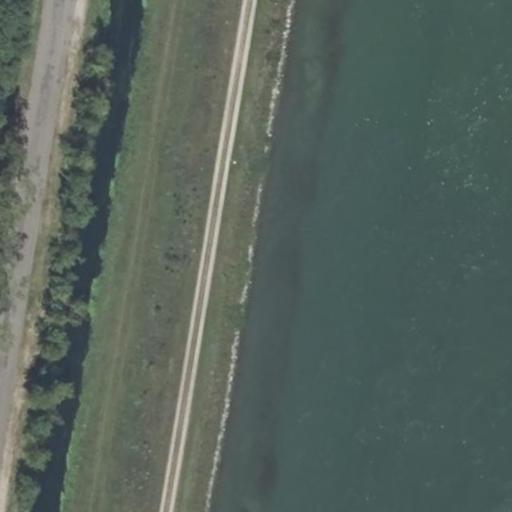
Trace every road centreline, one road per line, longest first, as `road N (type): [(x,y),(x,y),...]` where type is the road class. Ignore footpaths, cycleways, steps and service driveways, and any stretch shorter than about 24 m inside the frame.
road 1 (track): [(177,0),(90,511)]
road 2 (track): [(251,0),(165,511)]
